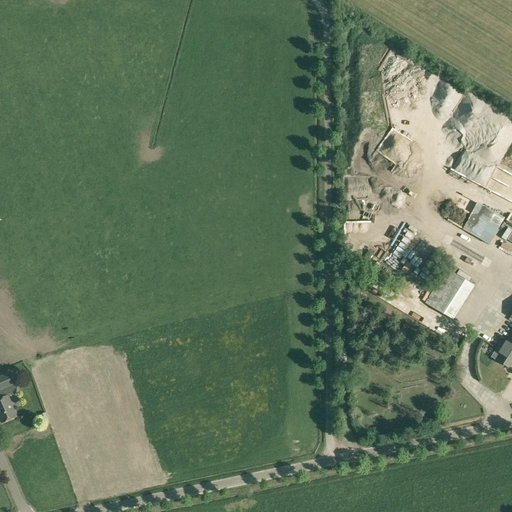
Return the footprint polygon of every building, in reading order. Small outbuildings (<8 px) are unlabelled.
[(450,95),(445,101),(466,114),(474,101),(456,90),(452,96),(450,95)] [(370,176),(370,192),(382,191),(382,175),(370,176)] [(358,205),(367,203),(365,194),(356,195),(358,205)] [(465,213),(461,202),(452,205),(456,216),(465,213)] [(489,245),(505,218),(478,202),(463,230),(489,245)] [(394,211),(400,214),(403,209),(396,206),(394,211)] [(380,224),(391,230),(397,220),(385,213),(380,224)] [(290,228),(290,241),(301,241),(301,228),(290,228)] [(361,247),(367,254),(378,245),(371,238),(361,247)] [(467,262),(463,267),(474,274),(477,269),(467,262)] [(454,320),(475,286),(447,268),(426,302),(454,320)] [(511,360),(511,331),(504,345),(500,343),(491,356),(508,367),(511,360)] [(0,418),(2,423),(17,417),(8,396),(0,399),(0,418)] [(39,414),(43,424),(49,422),(45,412),(39,414)]
